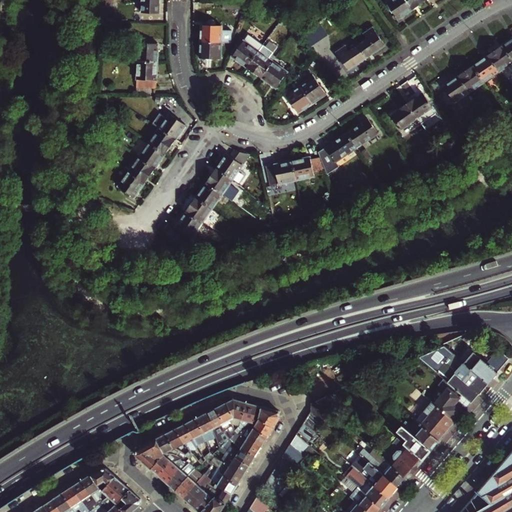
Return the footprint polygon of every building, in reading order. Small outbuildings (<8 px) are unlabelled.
[(412,8),(413,8),(407,0),(389,0),(387,2),(398,18),(412,8)] [(100,11),(113,12),(114,1),(106,1),(101,1),(100,11)] [(221,41),(230,41),(231,31),(222,30),(222,25),(201,24),(201,40),(221,41)] [(366,57),(384,44),(372,26),(363,33),(366,37),(357,43),(366,57)] [(511,60),(511,37),(503,44),(502,45),(511,60)] [(199,57),(220,58),(221,41),(201,40),(200,40),(199,57)] [(232,56),(246,66),(258,50),(244,40),(232,56)] [(137,60),(157,61),(157,43),(138,42),(137,60)] [(349,69),(366,57),(357,43),(348,50),(345,45),(336,51),(349,69)] [(499,71),(511,62),(511,60),(502,45),(489,54),(487,55),(499,71)] [(246,66),(260,77),(272,61),(275,56),(261,46),(258,50),(246,66)] [(484,82),(499,71),(487,55),(473,65),(484,82)] [(150,87),(156,87),(157,61),(137,60),(136,94),(150,95),(150,87)] [(276,87),(288,72),(272,61),(260,77),(262,77),(276,87)] [(470,91),(484,82),(473,65),(458,75),(470,91)] [(455,102),(470,91),(458,75),(457,75),(443,85),(455,102)] [(312,103),(326,93),(314,76),(306,81),(303,76),(297,80),(305,92),(312,103)] [(298,112),(312,103),(305,92),(297,80),(293,82),(297,88),(287,95),(298,112)] [(417,117),(432,107),(423,93),(407,103),(417,117)] [(401,128),(417,117),(407,103),(391,114),(401,128)] [(174,139),(175,138),(185,124),(169,113),(158,128),(174,139)] [(356,147),(378,133),(368,118),(346,133),(356,147)] [(164,153),(174,139),(158,128),(148,142),(164,153)] [(337,160),(356,147),(346,133),(326,146),(336,161),(337,160)] [(154,168),(164,153),(148,142),(138,156),(154,168)] [(317,152),(319,156),(328,173),(340,165),(337,160),(336,161),(326,146),(317,152)] [(215,168),(232,179),(250,153),(237,152),(233,150),(229,155),(226,153),(215,168)] [(154,168),(138,156),(128,170),(144,182),(154,168)] [(314,176),(313,173),(326,170),(319,156),(310,158),(309,156),(292,160),(296,180),(314,176)] [(271,185),(296,180),(292,160),(266,166),(271,185)] [(205,182),(222,194),(232,179),(215,168),(206,181),(205,182)] [(133,196),(143,183),(144,182),(128,170),(117,185),(133,196)] [(195,197),(212,208),(222,194),(205,182),(195,197)] [(185,211),(202,222),(212,208),(195,197),(185,211)] [(192,237),(202,222),(185,211),(185,212),(175,225),(192,237)] [(175,243),(181,239),(174,228),(168,233),(175,243)] [(472,402),(488,383),(460,359),(443,345),(418,356),(444,378),(472,402)] [(462,356),(467,360),(474,352),(469,348),(462,356)] [(488,383),(492,379),(510,358),(502,352),(490,366),(474,352),(467,360),(462,356),(460,359),(488,383)] [(466,409),(472,402),(444,378),(439,385),(446,391),(435,404),(452,418),(459,410),(458,409),(461,405),(466,409)] [(326,409),(332,403),(332,400),(328,396),(317,401),(326,409)] [(242,420),(243,420),(247,403),(234,400),(227,403),(235,418),(232,420),(234,426),(235,430),(236,432),(237,433),(239,431),(238,430),(240,427),(242,420)] [(332,419),(329,416),(331,413),(326,409),(317,401),(312,403),(311,412),(327,425),(332,419)] [(440,440),(456,422),(452,418),(435,404),(432,401),(416,420),(424,427),(440,440)] [(232,420),(235,418),(227,403),(217,408),(224,423),(222,425),(227,435),(231,433),(229,428),(234,426),(232,420)] [(253,423),(254,419),(258,406),(247,403),(243,420),(242,420),(240,427),(238,430),(239,431),(242,429),(248,425),(252,422),(253,423)] [(275,428),(281,417),(279,411),(258,406),(254,419),(260,421),(260,419),(275,428)] [(228,437),(227,435),(222,425),(224,423),(217,408),(207,414),(214,429),(213,429),(217,437),(221,448),(229,441),(229,440),(230,439),(228,437)] [(323,440),(332,430),(327,425),(311,412),(304,423),(316,434),(323,440)] [(207,442),(217,437),(213,429),(214,429),(207,414),(197,419),(204,434),(207,442)] [(211,453),(211,452),(207,442),(204,434),(197,419),(186,424),(195,439),(194,439),(205,458),(207,456),(209,458),(210,459),(212,458),(209,454),(211,453)] [(269,437),(275,428),(260,419),(260,421),(254,419),(253,423),(252,422),(248,425),(250,430),(254,429),(255,428),(269,437)] [(419,433),(424,427),(416,420),(411,426),(413,426),(416,429),(417,431),(419,433)] [(431,450),(440,440),(424,427),(419,433),(417,431),(416,429),(413,426),(411,426),(407,422),(403,426),(431,450)] [(310,442),(316,434),(304,423),(299,431),(302,434),(301,435),(310,442)] [(207,456),(205,458),(194,439),(195,439),(186,424),(176,429),(184,444),(186,443),(190,452),(191,453),(193,455),(202,464),(207,460),(209,458),(207,456)] [(423,460),(431,450),(403,426),(399,432),(408,440),(405,444),(409,447),(423,460)] [(262,447),(269,437),(255,428),(254,429),(250,430),(244,431),(241,433),(243,434),(242,436),(246,438),(248,438),(262,447)] [(191,453),(190,452),(186,443),(184,444),(176,429),(167,434),(174,449),(175,448),(181,451),(186,455),(188,453),(190,455),(191,453)] [(228,437),(230,439),(237,433),(236,432),(235,430),(228,437)] [(256,456),(262,447),(248,438),(246,438),(242,436),(239,435),(237,433),(230,439),(232,442),(242,448),(242,447),(256,456)] [(175,448),(174,449),(167,434),(157,439),(164,454),(165,454),(166,453),(167,454),(173,454),(184,458),(187,457),(188,457),(190,455),(188,453),(186,455),(181,451),(175,448)] [(310,445),(297,434),(290,444),(302,454),(310,445)] [(152,469),(164,454),(157,439),(137,449),(136,455),(152,469)] [(221,448),(228,452),(232,446),(230,443),(229,441),(221,448)] [(283,457),(294,467),(303,455),(302,454),(290,444),(283,457)] [(250,466),(256,456),(242,447),(242,448),(240,451),(232,446),(228,452),(250,466)] [(407,479),(423,460),(409,447),(404,453),(401,450),(398,450),(394,455),(394,458),(398,461),(395,464),(391,461),(389,463),(407,479)] [(244,476),(250,466),(228,452),(221,448),(213,455),(213,456),(212,458),(214,460),(216,458),(221,461),(230,466),(230,467),(244,476)] [(399,488),(407,479),(389,463),(373,450),(370,454),(364,449),(360,454),(399,488)] [(390,498),(399,488),(360,454),(357,451),(354,454),(359,458),(356,461),(370,473),(367,478),(390,498)] [(511,511),(511,451),(478,492),(479,493),(490,502),(491,503),(476,511),(511,511)] [(152,469),(159,475),(172,461),(173,462),(180,459),(184,458),(173,454),(167,454),(166,453),(165,454),(164,454),(152,469)] [(281,482),(294,467),(283,457),(272,474),(281,482)] [(238,485),(244,476),(230,467),(230,466),(221,461),(216,458),(214,460),(212,458),(210,459),(210,460),(212,462),(218,469),(220,471),(224,476),(238,485)] [(180,469),(181,470),(187,465),(180,459),(173,462),(172,461),(159,475),(167,483),(180,469)] [(215,473),(218,469),(212,462),(210,460),(209,462),(212,466),(210,468),(215,473)] [(382,508),(390,498),(367,478),(353,466),(347,460),(338,470),(344,475),(382,508)] [(367,478),(370,473),(356,461),(353,466),(367,478)] [(176,490),(190,474),(194,471),(187,465),(181,470),(180,469),(167,483),(176,490)] [(102,489),(103,490),(116,476),(107,469),(101,468),(91,475),(100,487),(102,489)] [(216,484),(232,494),(238,485),(224,476),(220,471),(218,469),(215,473),(212,479),(217,482),(216,484)] [(184,498),(197,484),(198,481),(201,478),(202,476),(195,470),(194,471),(190,474),(176,490),(184,498)] [(276,496),(285,486),(281,482),(272,474),(264,486),(276,496)] [(102,489),(100,487),(91,475),(82,481),(91,495),(92,494),(95,499),(101,495),(102,489)] [(368,511),(378,511),(382,508),(344,475),(336,483),(355,500),(358,503),(368,511)] [(109,497),(110,497),(123,483),(116,476),(103,490),(109,497)] [(193,505),(205,491),(209,485),(201,478),(198,481),(197,484),(184,498),(193,505)] [(193,505),(200,511),(201,511),(218,492),(216,490),(217,488),(215,486),(216,484),(217,482),(212,479),(209,485),(205,491),(193,505)] [(83,501),(91,495),(82,481),(73,487),(82,501),(83,501)] [(104,505),(116,504),(130,489),(123,483),(110,497),(109,497),(103,502),(101,503),(103,506),(104,505)] [(221,511),(232,494),(216,484),(215,486),(217,488),(216,490),(218,492),(201,511),(221,511)] [(83,501),(82,501),(73,487),(63,493),(75,511),(89,511),(90,511),(83,501)] [(124,511),(132,511),(141,505),(141,499),(130,489),(116,504),(117,504),(124,511)] [(75,511),(63,493),(54,500),(62,511),(75,511)] [(484,506),(490,502),(479,493),(475,498),(484,506)] [(262,511),(263,511),(269,506),(258,496),(253,504),(262,511)] [(62,511),(54,500),(44,506),(48,511),(62,511)] [(345,511),(350,511),(358,503),(355,500),(345,511)] [(109,511),(124,511),(117,504),(116,504),(104,505),(103,506),(101,503),(99,505),(98,505),(100,508),(103,509),(109,511)] [(368,511),(358,503),(350,511),(368,511)]
